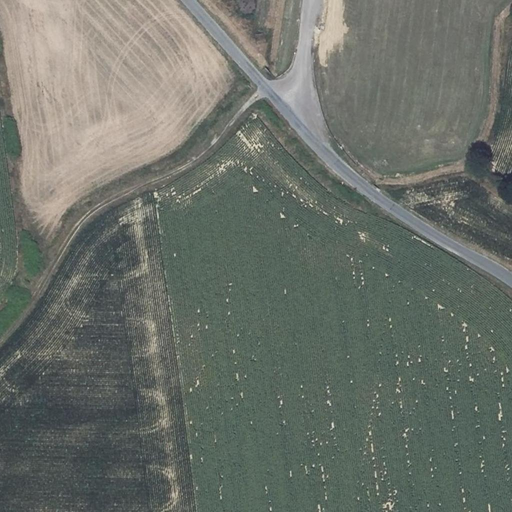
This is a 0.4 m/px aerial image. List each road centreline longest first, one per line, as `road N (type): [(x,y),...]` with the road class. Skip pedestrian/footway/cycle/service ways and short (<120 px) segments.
road 1 (unclassified): [(511,278),(444,243),(332,160),(187,0)]
road 2 (track): [(268,91),(194,158),(81,217),(0,333)]
